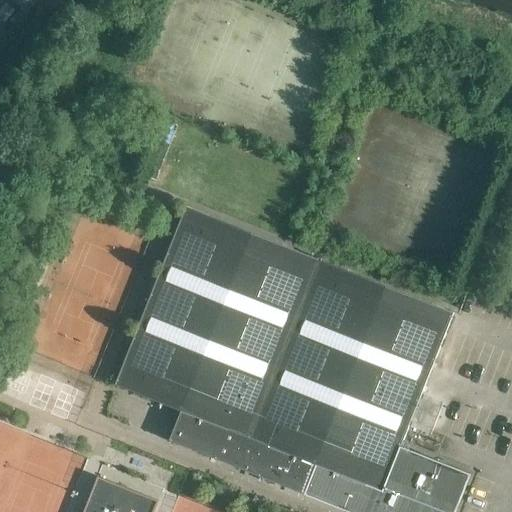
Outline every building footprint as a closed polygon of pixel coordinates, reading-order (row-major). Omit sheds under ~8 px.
[(32,0),(8,0),(24,12),(32,0)] [(161,179),(175,122),(159,118),(144,175),(161,179)] [(35,199),(40,185),(28,181),(22,195),(35,199)] [(401,447),(454,313),(286,246),(187,207),(116,385),(182,411),(170,441),(264,478),(263,480),(275,485),(276,483),(306,495),(348,511),(456,511),(471,475),(401,447)] [(7,386),(72,412),(81,389),(16,363),(7,386)] [(156,511),(160,502),(100,478),(86,511),(156,511)]
